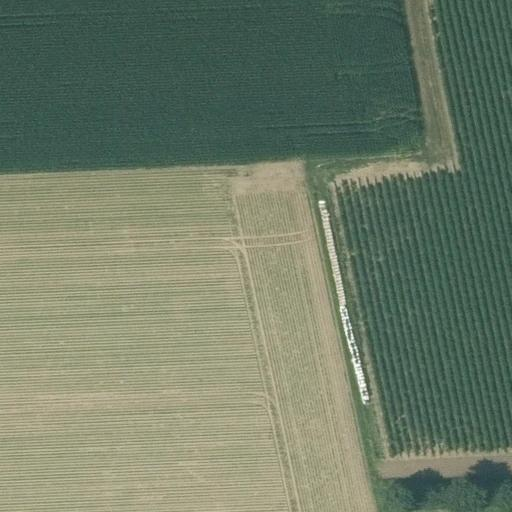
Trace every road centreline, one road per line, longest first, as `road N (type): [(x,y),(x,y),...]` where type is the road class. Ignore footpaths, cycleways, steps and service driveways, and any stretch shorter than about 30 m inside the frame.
road 1 (track): [(300,182),(425,159),(405,0)]
road 2 (track): [(511,466),(384,470)]
